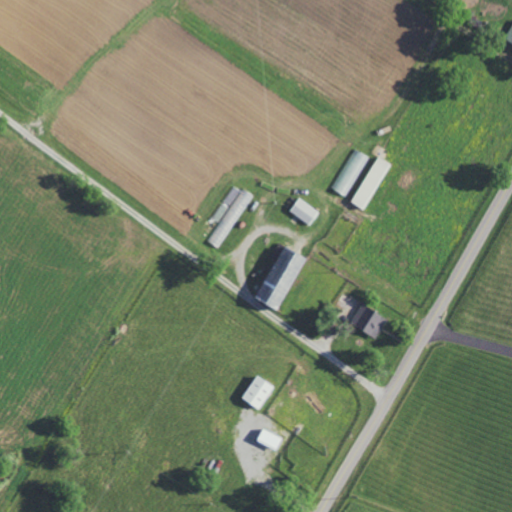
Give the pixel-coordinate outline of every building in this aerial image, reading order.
[(511,24),(503,38),(511,43),(511,24)] [(318,212),(297,198),(288,212),(309,226),(318,212)] [(303,259),(281,247),(253,300),(276,311),(303,259)] [(386,317),(360,305),(350,326),(375,338),(386,317)] [(258,410),(273,387),(255,376),(240,399),(258,410)] [(281,438),(262,428),(255,441),(274,451),(281,438)]
